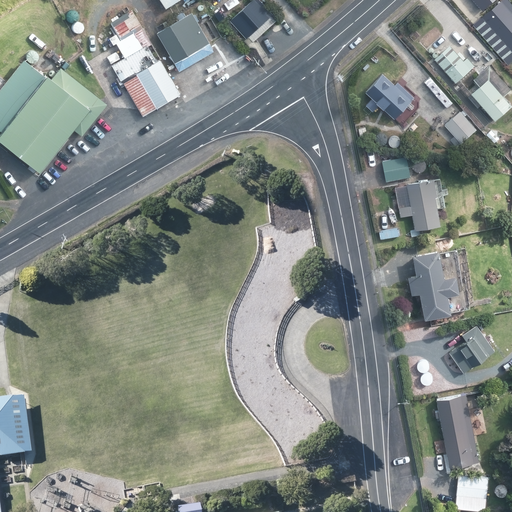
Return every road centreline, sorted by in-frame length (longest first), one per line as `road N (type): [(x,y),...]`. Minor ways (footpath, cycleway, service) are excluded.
road 1 (unclassified): [(289,76),(331,168),(386,511)]
road 2 (tertiary): [(289,76),(0,248)]
